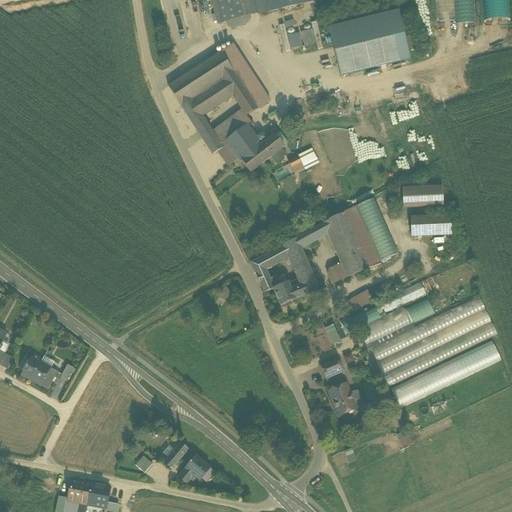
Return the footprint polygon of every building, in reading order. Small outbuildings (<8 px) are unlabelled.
[(213,2),(219,24),(227,22),(248,17),(250,16),(245,0),(217,0),(217,1),(213,2)] [(254,0),(245,0),(250,16),(258,14),(254,0)] [(312,0),(256,0),(260,15),(313,2),(312,0)] [(456,24),(475,23),(473,0),(434,0),(436,17),(448,16),(449,20),(456,20),(456,24)] [(328,29),(340,77),(410,60),(398,11),(328,29)] [(248,17),(227,22),(228,27),(231,29),(245,26),(249,20),(248,17)] [(311,23),(313,30),(288,36),(286,24),(279,25),(285,51),(317,45),(318,49),(324,48),(319,21),(311,23)] [(233,45),(221,53),(258,110),(270,102),(233,45)] [(168,87),(198,133),(208,126),(202,117),(233,97),(241,110),(246,117),(246,116),(258,110),(221,53),(168,87)] [(241,110),(212,132),(223,148),(227,145),(225,142),(247,125),(247,126),(251,123),(246,116),(246,117),(241,110)] [(238,160),(240,163),(241,162),(241,161),(262,145),(247,126),(247,125),(225,142),(227,145),(238,160)] [(198,133),(202,139),(212,132),(208,126),(198,133)] [(223,148),(212,132),(202,139),(212,155),(218,152),(223,148)] [(280,133),(275,136),(284,147),(288,144),(280,133)] [(241,162),(250,173),(271,157),(282,149),(284,147),(275,136),(275,135),(262,145),(241,161),(241,162)] [(218,152),(229,167),(238,160),(227,145),(223,148),(218,152)] [(282,149),(271,157),(275,163),(286,155),(282,149)] [(297,157),(298,158),(304,170),(305,171),(313,166),(306,152),(297,157)] [(288,163),(294,175),(304,170),(298,158),(288,163)] [(402,189),(403,209),(443,207),(442,187),(402,189)] [(397,255),(384,225),(373,199),(357,207),(368,233),(380,262),(397,255)] [(355,207),(344,213),(369,269),(380,265),(355,207)] [(344,213),(323,224),(328,235),(341,266),(347,279),(369,269),(344,213)] [(410,218),(411,238),(451,236),(450,216),(410,218)] [(323,224),(296,239),(301,250),(328,235),(323,224)] [(296,239),(282,246),(288,259),(299,286),(304,297),(319,291),(301,250),(296,239)] [(282,246),(260,258),(266,271),(288,259),(282,246)] [(250,264),(256,277),(267,273),(266,271),(260,258),(250,264)] [(331,285),(347,279),(341,266),(331,269),(329,280),(331,285)] [(270,280),(267,273),(256,277),(260,286),(270,281),(270,280)] [(270,280),(270,281),(274,289),(280,286),(276,277),(270,280)] [(273,289),(274,289),(270,281),(260,286),(264,294),(273,290),(273,289)] [(280,307),(295,300),(291,290),(288,283),(280,286),(274,289),(273,289),(273,290),(280,307)] [(373,306),(378,317),(424,296),(419,284),(373,306)] [(299,286),(291,290),(295,300),(304,297),(299,286)] [(350,300),(351,301),(356,310),(356,311),(373,302),(368,291),(350,300)] [(341,306),(346,315),(356,310),(351,301),(341,306)] [(333,326),(324,330),(332,346),(340,341),(333,326)] [(10,346),(3,342),(0,346),(0,352),(5,355),(10,346)] [(402,405),(504,361),(495,342),(393,386),(402,405)] [(347,364),(354,361),(352,354),(344,357),(347,364)] [(13,360),(8,357),(2,367),(8,370),(13,360)] [(53,363),(44,357),(40,364),(50,369),(53,363)] [(22,376),(31,381),(40,364),(31,359),(22,376)] [(326,378),(326,379),(340,373),(342,372),(337,360),(321,367),(326,378)] [(31,381),(41,386),(50,369),(40,364),(31,381)] [(61,378),(67,381),(74,369),(67,366),(61,378)] [(57,373),(50,369),(41,386),(48,390),(57,373)] [(329,393),(346,385),(340,373),(326,379),(326,378),(323,379),(329,393)] [(336,409),(339,416),(346,413),(349,415),(353,413),(353,410),(356,409),(354,405),(350,395),(346,385),(329,393),(333,403),(333,404),(335,409),(336,409)] [(354,392),(350,395),(354,405),(359,402),(361,400),(358,393),(354,392)] [(164,463),(172,470),(188,450),(180,444),(164,463)] [(152,465),(143,457),(136,466),(145,474),(152,465)] [(196,457),(185,469),(194,477),(200,482),(210,469),(196,457)] [(187,485),(194,477),(185,469),(178,478),(187,485)] [(87,506),(97,508),(102,487),(72,481),(69,499),(68,502),(78,504),(87,506)] [(97,508),(104,509),(106,510),(107,503),(110,488),(102,487),(97,508)] [(55,511),(63,511),(66,499),(58,497),(55,511)] [(85,511),(87,506),(78,504),(68,502),(69,499),(66,499),(63,511),(85,511)] [(117,511),(119,505),(107,503),(106,510),(104,509),(103,511),(117,511)]
